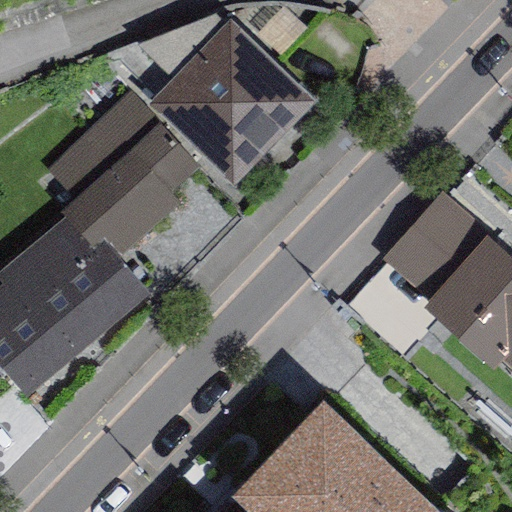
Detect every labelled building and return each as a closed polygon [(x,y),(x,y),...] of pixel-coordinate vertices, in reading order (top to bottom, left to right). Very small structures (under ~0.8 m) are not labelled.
[(228,18),(145,104),(227,187),(315,100),(228,18)] [(133,94),(46,168),(73,199),(57,212),(61,217),(90,251),(102,241),(116,257),(178,205),(168,193),(197,168),(133,94)] [(511,235),(456,187),(395,257),(511,357),(511,235)] [(90,251),(61,217),(0,269),(0,285),(0,286),(0,361),(28,394),(147,293),(116,257),(102,241),(90,251)] [(455,511),(345,406),(242,511),(455,511)]
